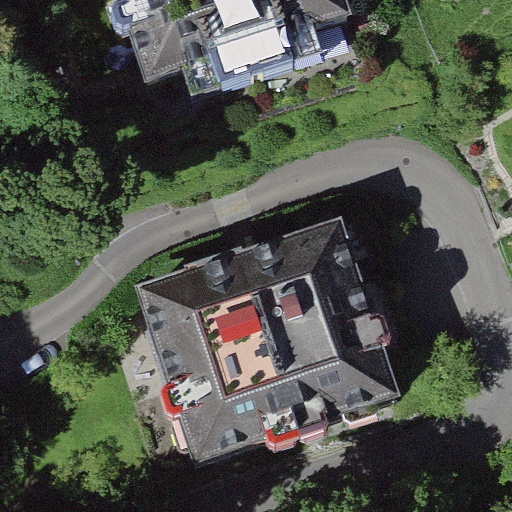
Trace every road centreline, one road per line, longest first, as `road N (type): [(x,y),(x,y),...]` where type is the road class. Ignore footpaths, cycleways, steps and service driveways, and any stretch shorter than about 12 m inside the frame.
road 1 (residential): [(0,359),(40,339),(141,250),(381,164),(477,260),(511,372)]
road 2 (residential): [(511,391),(462,443),(261,511)]
